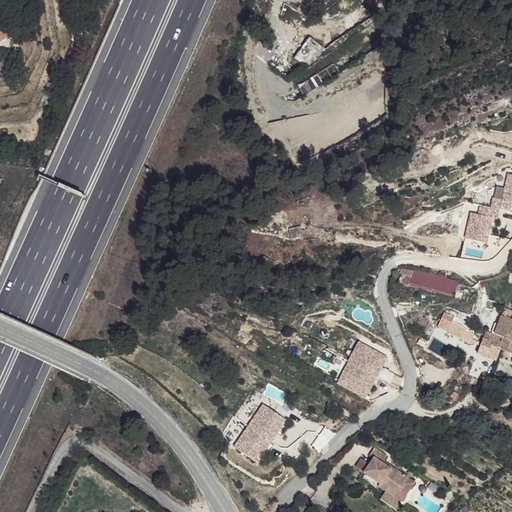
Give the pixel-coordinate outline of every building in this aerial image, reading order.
[(308,37),(294,59),(310,69),(324,47),(308,37)] [(68,182),(66,189),(79,193),(82,187),(68,182)] [(422,274),(403,270),(402,275),(405,276),(403,285),(425,290),(452,296),(459,297),(461,282),(422,274)] [(475,303),(452,297),(452,301),(475,306),(475,303)] [(457,314),(446,310),(439,327),(470,345),(474,334),(469,331),(453,322),(456,315),(457,314)] [(472,326),(456,315),(453,322),(469,331),(472,326)] [(483,340),(478,353),(496,361),(501,350),(509,331),(511,332),(511,319),(503,317),(496,335),(481,332),(479,339),(483,340)] [(511,332),(509,331),(501,350),(508,352),(511,353),(511,332)] [(369,465),(364,474),(379,485),(377,488),(385,493),(387,489),(397,495),(408,479),(391,468),(389,472),(381,465),(383,462),(386,457),(374,449),(369,456),(374,459),(369,465)] [(362,460),(356,469),(364,474),(369,465),(362,460)] [(383,462),(381,465),(389,472),(391,468),(383,462)] [(387,489),(385,493),(394,499),(397,495),(387,489)]
